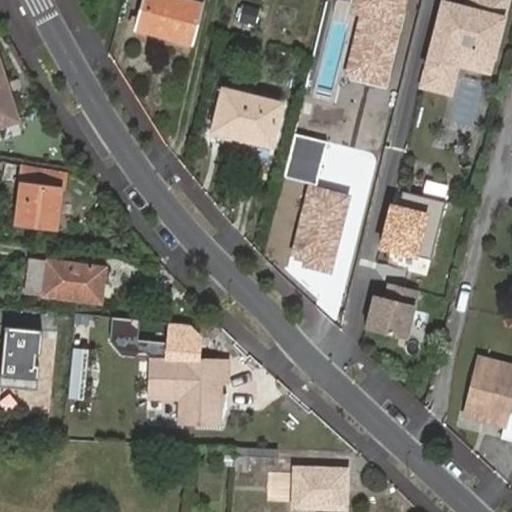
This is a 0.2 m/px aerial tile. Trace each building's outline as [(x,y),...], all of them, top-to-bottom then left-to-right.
[(186,0),(135,0),(127,29),(135,31),(136,29),(193,45),(204,5),(186,0)] [(399,0),(357,0),(355,10),(367,13),(354,66),(381,73),(399,0)] [(465,8),(443,2),(425,70),(447,75),(455,47),(491,56),(506,0),(478,0),(476,11),(465,8)] [(476,11),(478,0),(467,0),(465,8),(476,11)] [(244,6),(242,24),(257,26),(259,7),(244,6)] [(447,75),(425,70),(421,85),(449,92),(456,63),(488,71),(491,56),(455,47),(447,75)] [(0,59),(0,80),(3,92),(9,90),(0,59)] [(450,119),(473,125),(486,74),(472,71),(463,68),(450,119)] [(3,92),(0,80),(0,127),(18,123),(12,102),(9,90),(3,92)] [(223,88),(210,136),(216,138),(215,144),(264,157),(278,103),(223,88)] [(325,144),(292,135),(281,178),(314,186),(325,144)] [(61,191),(65,173),(63,173),(22,166),(19,184),(21,184),(16,225),(47,229),(48,214),(57,216),(60,191),(61,191)] [(423,198),(444,203),(448,186),(427,181),(423,198)] [(343,200),(308,191),(292,253),(306,256),(304,264),(325,270),(343,200)] [(55,231),(57,216),(48,214),(47,229),(55,231)] [(30,257),(26,292),(103,302),(106,268),(30,257)] [(403,337),(415,289),(386,282),(383,296),(371,294),(363,327),(403,337)] [(42,355),(44,330),(6,326),(1,386),(38,390),(41,365),(36,364),(37,354),(42,355)] [(83,400),(88,350),(73,349),(68,398),(83,400)] [(511,408),(511,406),(511,361),(477,353),(462,412),(505,423),(502,435),(511,437),(511,408)] [(229,358),(150,356),(149,396),(180,398),(181,422),(221,423),(222,380),(228,380),(229,358)] [(252,447),(251,462),(276,463),(277,448),(252,447)] [(298,467),(297,505),(348,507),(349,469),(298,467)]
